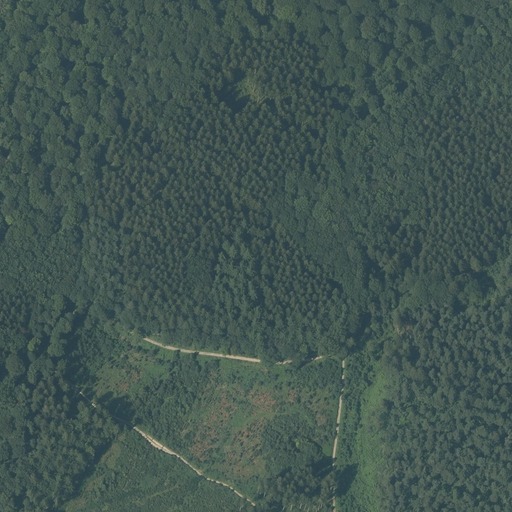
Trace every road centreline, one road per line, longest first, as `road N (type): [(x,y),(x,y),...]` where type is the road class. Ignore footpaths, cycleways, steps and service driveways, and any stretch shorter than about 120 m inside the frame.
road 1 (track): [(342,349),(279,363),(186,351),(80,308),(59,325),(18,389),(26,458),(0,475)]
road 2 (track): [(511,10),(473,29),(436,82),(339,145),(341,197),(367,289),(360,325),(342,349)]
road 3 (unknown): [(273,511),(199,473),(37,357)]
road 4 (unknown): [(0,171),(22,128),(118,32),(129,0)]
road 5 (track): [(334,511),(342,349)]
